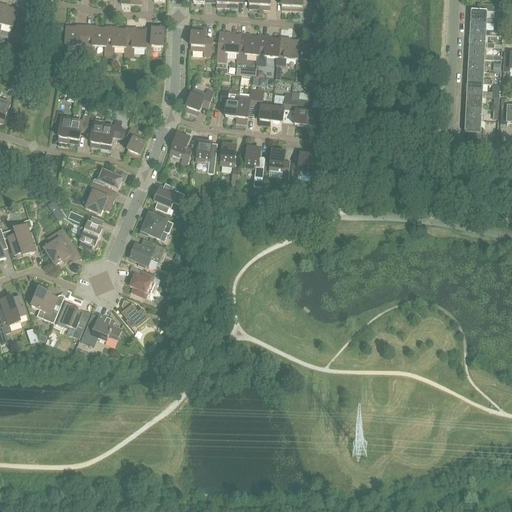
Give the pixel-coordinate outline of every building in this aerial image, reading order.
[(217,0),(217,9),(227,10),(227,0),(217,0)] [(227,0),(227,10),(238,10),(237,0),(227,0)] [(249,0),(250,4),(249,11),(260,11),(260,0),(249,0)] [(260,0),(260,11),(270,12),(270,0),(260,0)] [(292,13),(292,0),(282,0),(282,12),(292,13)] [(302,0),(292,0),(292,13),(302,13),(302,0)] [(0,5),(0,32),(1,26),(13,29),(17,11),(5,8),(5,6),(0,5)] [(494,20),(487,20),(487,13),(493,13),(493,6),(478,5),(478,12),(472,12),(472,24),(486,25),(494,25),(494,20)] [(486,25),(472,24),(471,36),(486,37),(502,38),(503,33),(486,32),(486,25)] [(67,28),(66,39),(66,47),(78,48),(77,56),(86,56),(87,28),(80,27),(80,29),(67,28)] [(105,57),(106,57),(107,28),(107,30),(95,29),(95,28),(87,28),(86,56),(94,56),(95,48),(106,49),(105,57)] [(125,58),(127,29),(126,29),(126,31),(114,30),(114,29),(107,28),(106,57),(114,57),(114,49),(125,50),(125,58)] [(205,42),(205,39),(206,29),(193,28),(191,52),(204,53),(204,57),(211,57),(212,42),(205,42)] [(134,50),(146,51),(146,32),(134,31),(134,30),(127,29),(125,58),(134,58),(134,50)] [(163,53),(163,49),(164,30),(153,30),(153,33),(147,32),(146,32),(146,51),(145,57),(152,57),(152,53),(163,53)] [(238,64),(240,36),(240,35),(240,37),(228,36),(228,34),(220,34),(218,62),(226,63),(227,55),(238,56),(237,64),(238,64)] [(240,36),(238,64),(246,65),(247,57),(258,58),(257,66),(260,37),(260,39),(248,38),(248,36),(240,36)] [(485,45),(486,37),(471,36),(470,48),(485,49),(495,50),(495,45),(485,45)] [(260,37),(257,66),(266,67),(266,58),(277,59),(277,68),(280,39),(279,39),(279,41),(267,39),(267,38),(260,37)] [(297,70),(299,41),(299,43),(287,41),(287,40),(280,39),(277,68),(285,68),(286,60),(297,61),(296,69),(297,70)] [(306,62),(318,63),(324,64),(321,52),(319,52),(319,44),(307,43),(307,42),(299,41),(297,70),(305,70),(306,62)] [(485,56),(485,49),(470,48),(470,61),(484,62),(498,63),(498,57),(485,56)] [(484,62),(470,61),(469,73),(484,74),(486,74),(486,69),(484,69),(484,62)] [(483,81),(484,74),(469,73),(468,85),(483,86),(492,87),(493,81),(483,81)] [(468,85),(468,97),(482,98),(492,99),(492,94),(483,93),(483,86),(468,85)] [(234,89),(229,89),(223,88),(221,107),(227,108),(226,118),(237,119),(239,101),(240,94),(233,94),(234,89)] [(207,91),(206,95),(194,91),(186,113),(198,118),(203,106),(209,108),(214,94),(207,91)] [(239,101),(237,119),(248,121),(250,105),(256,106),(258,92),(251,92),(250,102),(239,101)] [(271,124),(273,105),(263,104),(264,93),(258,92),(256,106),(262,107),(259,127),(270,129),(271,124)] [(282,125),(282,124),(284,109),(290,110),(292,97),(286,96),(284,106),(273,105),(271,124),(282,125)] [(292,97),(290,110),(297,111),(295,127),(306,128),(308,109),(297,108),(298,97),(292,97)] [(482,98),(468,97),(467,110),(482,111),(484,111),(484,106),(482,106),(482,98)] [(325,114),(327,101),(320,100),(319,111),(308,109),(306,128),(317,129),(319,114),(325,114)] [(10,106),(0,101),(0,124),(3,125),(10,106)] [(481,118),(482,111),(467,110),(466,123),(481,123),(483,123),(484,118),(481,118)] [(58,113),(55,127),(61,128),(59,143),(69,145),(72,122),(63,121),(64,114),(58,113)] [(87,132),(89,118),(84,117),(82,124),(72,122),(69,145),(79,147),(81,131),(87,132)] [(101,150),(104,128),(95,126),(96,119),(89,118),(87,132),(93,133),(91,149),(101,150)] [(101,150),(111,152),(113,136),(125,138),(126,131),(121,130),(122,124),(115,123),(114,129),(104,128),(101,150)] [(481,130),(481,123),(466,123),(466,135),(467,135),(472,135),(471,140),(471,142),(482,143),(483,130),(481,130)] [(132,128),(126,142),(132,144),(127,156),(139,161),(148,139),(136,134),(138,131),(132,128)] [(187,166),(192,153),(186,151),(190,140),(178,136),(171,156),(183,160),(181,164),(187,166)] [(199,143),(197,164),(209,165),(208,174),(214,175),(216,156),(210,156),(212,145),(199,143)] [(224,146),(221,167),(234,169),(236,148),(224,146)] [(248,149),(245,170),(258,171),(261,151),(248,149)] [(284,165),(284,162),(285,154),(272,152),(270,173),(282,175),(282,179),(288,179),(290,166),(284,165)] [(299,167),(293,166),(291,180),(298,181),(298,177),(311,178),(313,157),(301,156),(299,167)] [(103,172),(103,173),(99,175),(100,179),(100,180),(95,178),(93,183),(104,188),(105,186),(118,191),(122,183),(120,182),(121,179),(107,174),(107,172),(105,172),(103,172)] [(233,172),(231,186),(238,187),(239,172),(233,172)] [(93,193),(88,204),(86,210),(101,216),(103,210),(109,213),(114,201),(103,196),(105,191),(106,191),(106,190),(92,184),(92,185),(93,186),(90,192),(93,193)] [(211,188),(203,187),(202,199),(210,200),(211,188)] [(154,203),(158,205),(155,210),(167,215),(170,210),(171,210),(174,204),(180,207),(185,196),(174,192),(171,197),(159,192),(158,195),(156,194),(154,200),(156,200),(154,203)] [(55,203),(48,207),(58,222),(64,218),(55,203)] [(149,215),(146,223),(145,227),(143,226),(139,234),(148,238),(148,236),(160,241),(164,233),(168,235),(170,234),(173,225),(149,215)] [(95,248),(97,242),(103,230),(101,229),(103,223),(92,219),(90,224),(88,224),(86,228),(85,228),(84,228),(83,228),(82,229),(81,230),(81,231),(80,231),(80,232),(80,233),(80,234),(80,235),(81,236),(82,237),(82,238),(81,242),(82,243),(80,248),(91,253),(93,247),(95,248)] [(22,258),(23,256),(23,257),(23,258),(24,257),(29,256),(36,253),(28,231),(32,229),(30,221),(21,225),(22,228),(14,231),(16,237),(9,239),(15,257),(16,259),(18,260),(22,258)] [(194,230),(186,226),(184,232),(192,236),(194,230)] [(6,247),(7,250),(8,250),(5,241),(3,235),(1,231),(0,231),(0,262),(6,260),(2,249),(6,247)] [(81,258),(75,249),(63,231),(49,240),(53,245),(45,250),(55,267),(70,257),(68,254),(75,249),(81,258)] [(150,252),(140,248),(136,246),(133,253),(132,253),(130,258),(131,258),(130,261),(139,265),(138,267),(146,270),(146,268),(148,269),(151,261),(160,265),(166,250),(153,245),(150,252)] [(138,278),(135,277),(130,288),(133,289),(131,295),(146,302),(149,296),(150,296),(155,285),(154,284),(156,278),(141,272),(138,278)] [(169,284),(166,289),(174,293),(176,287),(169,284)] [(53,310),(57,300),(48,296),(49,294),(46,293),(47,291),(38,288),(35,296),(37,297),(32,308),(40,312),(38,317),(39,319),(54,325),(59,313),(53,310)] [(20,299),(13,301),(12,298),(0,302),(3,311),(0,311),(0,319),(2,326),(2,325),(8,323),(9,328),(21,324),(20,319),(27,317),(20,299)] [(78,327),(84,329),(86,324),(89,318),(82,315),(83,315),(77,312),(70,309),(63,326),(75,331),(76,331),(78,327)] [(132,331),(133,331),(135,335),(146,326),(153,329),(158,318),(149,315),(147,317),(143,312),(139,315),(134,310),(124,318),(129,323),(127,325),(132,331)] [(100,318),(99,321),(92,318),(82,344),(94,349),(98,339),(107,343),(109,338),(118,342),(122,332),(113,328),(115,324),(100,318)] [(75,352),(66,348),(64,354),(73,358),(75,352)]
